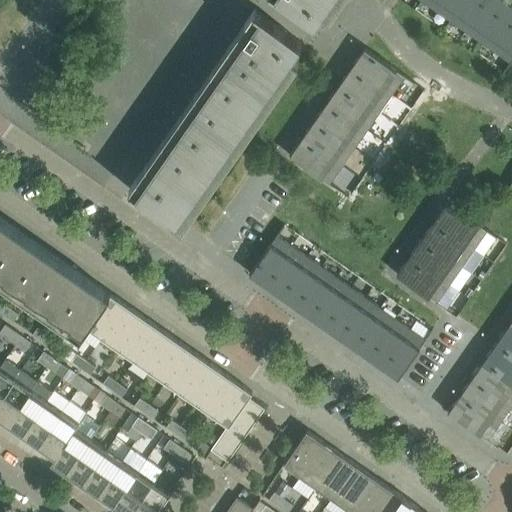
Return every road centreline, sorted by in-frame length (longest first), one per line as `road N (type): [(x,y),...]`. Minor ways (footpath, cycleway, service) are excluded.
road 1 (residential): [(0,195),(454,511)]
road 2 (residential): [(418,416),(198,263)]
road 3 (residential): [(198,263),(0,126)]
road 4 (residential): [(198,263),(269,166)]
